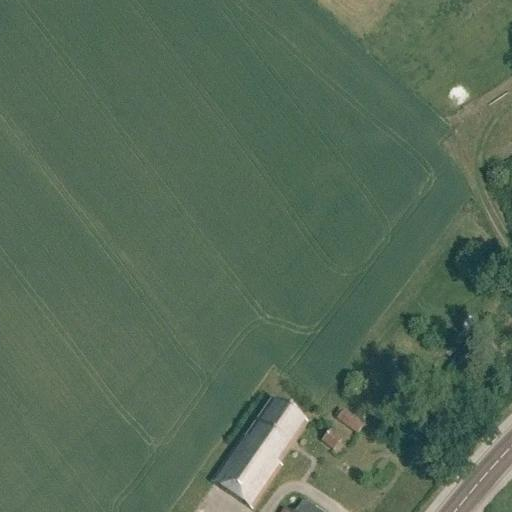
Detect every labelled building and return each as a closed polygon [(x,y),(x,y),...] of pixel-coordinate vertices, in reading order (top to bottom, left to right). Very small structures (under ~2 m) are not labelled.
[(246,440),(243,438),(211,484),(250,511),(251,511),(281,469),(278,467),(306,426),(272,403),(246,440)] [(337,421),(357,436),(363,428),(340,410),(335,416),(339,418),(337,421)] [(321,443),(333,453),(341,442),(329,433),(321,443)] [(324,478),(346,480),(347,471),(325,468),(324,478)] [(312,495),(316,484),(300,479),(297,490),(312,495)] [(295,511),(283,511),(317,511),(302,503),(295,511)]
